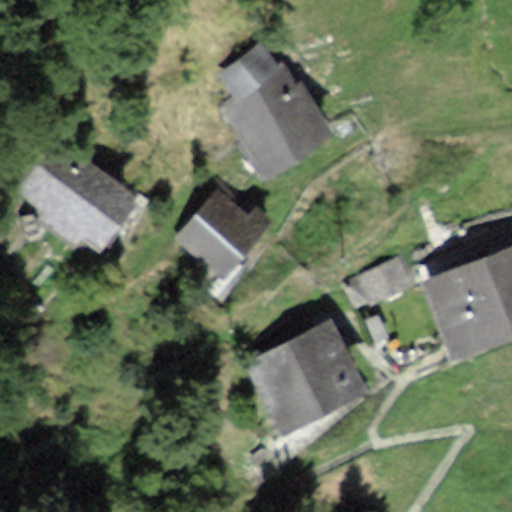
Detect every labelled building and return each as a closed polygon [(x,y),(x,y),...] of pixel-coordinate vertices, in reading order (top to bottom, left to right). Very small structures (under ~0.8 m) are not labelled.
[(232,110),(281,80),(262,50),(213,80),(232,110)] [(217,120),(256,183),(320,143),(281,80),(232,110),(217,120)] [(94,251),(131,200),(57,146),(20,197),(94,251)] [(215,281),(253,231),(209,197),(170,248),(215,281)] [(511,252),(415,287),(441,360),(511,334),(511,252)] [(236,372),(275,439),(359,391),(320,324),(236,372)]
